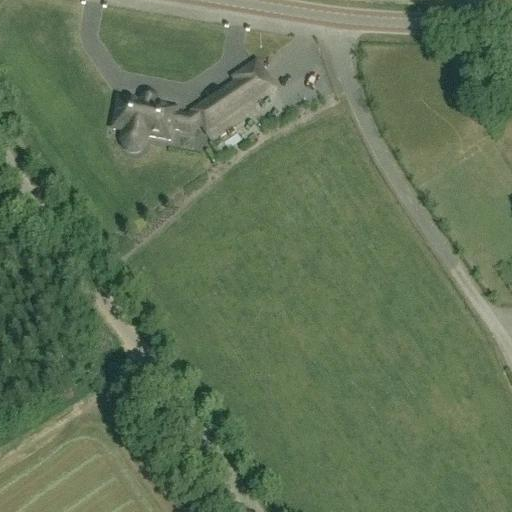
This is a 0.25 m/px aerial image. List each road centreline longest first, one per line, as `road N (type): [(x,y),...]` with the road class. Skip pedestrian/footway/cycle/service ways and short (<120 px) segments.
road 1 (unclassified): [(263,511),(0,154)]
road 2 (tertiary): [(209,0),(369,22),(511,22)]
